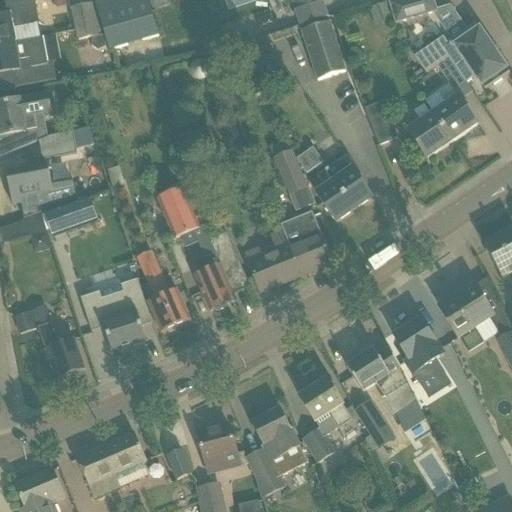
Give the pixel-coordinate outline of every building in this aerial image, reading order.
[(0,18),(0,46),(17,43),(14,30),(30,27),(34,30),(39,22),(34,0),(11,0),(1,2),(3,18),(0,18)] [(110,53),(160,38),(147,0),(111,0),(94,5),(104,36),(106,41),(110,53)] [(168,0),(148,0),(152,12),(170,6),(168,0)] [(321,0),(290,0),(296,14),(323,5),(321,0)] [(339,0),(323,0),(329,17),(344,12),(339,0)] [(401,0),(390,3),(396,23),(437,12),(433,0),(401,0)] [(385,3),(369,10),(376,28),(392,21),(385,3)] [(76,8),(71,9),(79,42),(86,40),(93,38),(102,36),(97,14),(95,15),(92,4),(76,8)] [(301,33),(317,83),(345,73),(328,23),(301,33)] [(476,78),(486,92),(510,75),(476,25),(448,44),(444,38),(415,58),(426,75),(449,59),(466,85),(476,78)] [(92,40),(92,48),(98,52),(105,48),(106,41),(104,36),(102,36),(93,38),(92,40)] [(17,43),(0,46),(0,75),(13,73),(15,88),(57,80),(53,63),(48,64),(49,66),(32,70),(30,60),(19,62),(16,44),(17,44),(17,43)] [(189,72),(189,73),(189,74),(190,74),(190,75),(190,76),(190,77),(191,77),(191,78),(192,79),(193,80),(194,81),(195,81),(195,82),(196,82),(197,82),(198,82),(199,83),(200,83),(200,82),(201,82),(202,82),(203,82),(204,82),(204,81),(205,81),(206,80),(207,79),(208,78),(208,77),(209,77),(209,76),(209,75),(210,74),(210,73),(210,72),(210,71),(210,70),(209,69),(209,68),(209,67),(208,67),(208,66),(207,65),(206,64),(205,63),(204,63),(204,62),(203,62),(202,62),(201,62),(201,61),(200,61),(199,61),(199,62),(198,62),(197,62),(196,62),(195,63),(194,63),(193,64),(192,64),(192,65),(191,66),(191,67),(190,67),(190,68),(190,69),(190,70),(189,70),(189,71),(189,72)] [(222,68),(216,71),(221,84),(228,81),(222,68)] [(439,93),(425,103),(433,114),(453,143),(478,126),(450,86),(439,93)] [(0,138),(8,137),(11,154),(40,142),(34,117),(51,113),(48,98),(0,105),(0,138)] [(364,111),(379,148),(394,142),(379,105),(364,111)] [(418,147),(428,161),(453,143),(433,114),(412,129),(409,124),(395,133),(400,143),(407,154),(418,147)] [(53,137),(38,143),(42,162),(77,155),(72,133),(53,137)] [(293,152),(274,160),(290,197),(297,213),(316,205),(309,189),(293,152)] [(326,172),(354,212),(372,199),(353,172),(356,169),(348,157),(335,165),(326,172)] [(12,173),(6,174),(8,181),(12,202),(13,208),(21,206),(24,221),(77,202),(73,183),(52,187),(48,166),(12,173)] [(316,196),(336,224),(354,212),(326,172),(317,178),(325,189),(316,196)] [(157,200),(175,241),(189,234),(204,228),(187,187),(157,200)] [(90,200),(44,216),(53,240),(98,224),(90,200)] [(281,228),(284,234),(301,278),(333,265),(326,247),(312,215),(294,223),(281,228)] [(39,216),(7,227),(12,242),(46,233),(39,216)] [(196,277),(210,313),(236,302),(233,295),(210,241),(204,228),(189,234),(193,242),(196,241),(204,260),(198,263),(202,274),(196,277)] [(511,231),(484,246),(502,279),(511,274),(511,231)] [(249,253),(247,260),(249,265),(253,277),(261,295),(301,278),(289,249),(284,234),(272,239),(276,249),(263,254),(256,250),(249,253)] [(233,248),(216,255),(233,295),(250,288),(233,248)] [(148,304),(162,335),(190,322),(176,292),(170,295),(152,254),(137,260),(148,286),(143,288),(150,303),(148,304)] [(511,368),(511,334),(511,333),(486,281),(475,289),(474,288),(453,301),(449,299),(440,304),(441,308),(440,309),(468,354),(483,344),(473,327),(487,317),(499,335),(502,339),(497,341),(511,368)] [(112,353),(134,346),(134,348),(142,346),(142,343),(146,342),(142,329),(152,325),(138,282),(122,287),(125,294),(101,302),(99,295),(81,301),(92,334),(105,330),(112,353)] [(46,310),(34,314),(38,329),(52,325),(46,310)] [(31,313),(14,319),(20,336),(37,330),(31,313)] [(421,322),(394,339),(408,361),(404,363),(420,387),(421,386),(439,374),(433,364),(436,362),(444,357),(421,322)] [(53,360),(60,380),(85,372),(74,341),(60,346),(53,325),(52,325),(38,329),(49,362),(53,360)] [(350,368),(347,369),(362,393),(376,385),(385,399),(383,400),(394,419),(417,404),(400,369),(389,351),(378,358),(374,352),(359,361),(357,358),(347,364),(350,368)] [(320,431),(326,438),(352,421),(327,382),(300,399),(320,431)] [(365,441),(373,456),(396,441),(371,403),(355,413),(370,437),(365,441)] [(244,454),(247,466),(249,465),(266,499),(286,489),(281,478),(308,465),(290,429),(281,411),(252,426),(265,451),(248,460),(244,453),(244,454)] [(198,435),(209,476),(228,471),(247,466),(244,454),(236,455),(229,427),(198,435)] [(304,441),(320,465),(336,454),(326,438),(320,431),(304,441)] [(77,461),(93,498),(118,487),(119,490),(147,478),(142,465),(147,463),(135,436),(77,461)] [(366,444),(360,446),(365,458),(371,455),(366,444)] [(167,457),(177,482),(192,476),(182,451),(172,455),(167,457)] [(58,511),(53,501),(64,496),(61,490),(53,471),(16,487),(26,511),(24,511),(58,511)] [(199,490),(196,491),(200,508),(201,511),(226,511),(223,497),(223,496),(217,497),(215,486),(214,487),(199,490)] [(511,511),(511,503),(510,499),(483,511),(511,511)]
